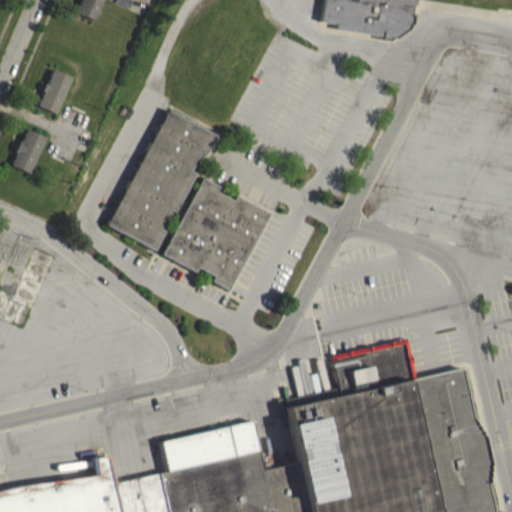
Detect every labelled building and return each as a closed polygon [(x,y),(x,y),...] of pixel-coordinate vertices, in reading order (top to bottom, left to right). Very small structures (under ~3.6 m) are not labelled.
[(99,0),(91,21),(72,14),(77,0),(99,0)] [(131,0),(128,8),(114,3),(115,0),(131,0)] [(415,0),(412,23),(408,23),(408,27),(395,36),(392,35),(390,38),(380,37),(380,34),(335,27),(336,21),(320,19),(323,0),(415,0)] [(67,78),(52,114),(34,106),(40,92),(38,91),(41,84),(43,84),(49,70),(67,78)] [(166,108),(106,223),(152,248),(163,230),(157,227),(168,207),(173,210),(193,172),(188,170),(199,150),(203,152),(213,133),(166,108)] [(42,137),(25,174),(8,166),(14,153),(12,152),(16,142),(18,142),(24,129),(42,137)] [(160,252),(194,270),(196,266),(214,274),(211,279),(227,288),(268,211),(235,193),(233,198),(215,190),(217,185),(201,176),(160,252)] [(338,393),(336,386),(329,353),(405,336),(413,376),(406,378),(338,393)] [(306,511),(491,511),(485,482),(486,482),(485,476),(487,475),(485,470),(487,469),(486,464),(488,463),(484,448),(481,433),(480,433),(479,428),(477,428),(476,423),(474,423),(473,418),(471,418),(459,366),(413,376),(406,378),(338,393),(336,386),(283,397),(284,405),(288,422),(294,460),(304,501),(306,511)] [(294,460),(304,501),(306,511),(116,511),(110,481),(163,468),(157,439),(249,418),(260,466),(294,460)] [(116,511),(110,481),(104,455),(90,456),(94,474),(20,483),(0,487),(0,511),(116,511)]
